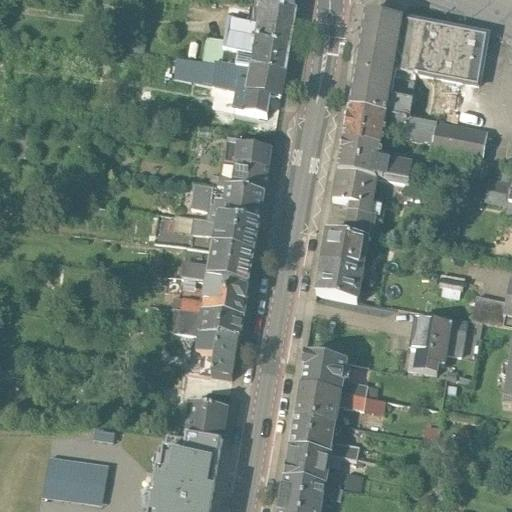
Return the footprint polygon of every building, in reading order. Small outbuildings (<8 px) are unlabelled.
[(255,0),(256,9),(265,10),(279,11),(277,0),(255,0)] [(256,9),(244,7),(243,18),(264,21),(265,10),(256,9)] [(279,11),(265,10),(264,21),(294,25),(296,14),(279,11)] [(357,70),(414,80),(423,29),(366,19),(357,70)] [(235,26),(233,37),(226,36),(221,69),(251,71),(258,30),(235,26)] [(273,32),(258,30),(251,71),(286,77),(293,31),(274,28),(273,32)] [(423,29),(414,80),(476,91),(485,40),(423,29)] [(221,69),(215,68),(213,86),(229,88),(230,78),(244,79),(251,76),(251,71),(221,69)] [(414,80),(357,70),(349,112),(386,118),(407,122),(414,80)] [(286,77),(251,71),(251,76),(244,116),(265,120),(269,101),(281,103),(286,77)] [(386,118),(349,112),(343,145),(380,151),(384,132),(386,118)] [(407,122),(386,118),(384,132),(402,135),(401,141),(431,147),(434,127),(407,122)] [(487,136),(434,127),(431,147),(429,160),(481,167),(487,136)] [(380,151),(343,145),(338,175),(375,181),(376,181),(399,183),(407,185),(410,167),(378,163),(380,151)] [(228,172),(234,173),(267,178),(271,154),(231,149),(228,172)] [(267,178),(234,173),(232,187),(219,185),(217,194),(226,196),(264,201),(267,178)] [(375,181),(338,175),(332,204),(349,207),(343,239),(368,243),(369,243),(374,218),(369,218),(375,181)] [(507,210),(508,206),(510,193),(511,193),(511,176),(500,175),(499,184),(488,183),(484,206),(507,210)] [(264,201),(226,196),(221,226),(259,232),(264,201)] [(221,226),(219,225),(219,228),(218,228),(213,256),(253,263),(259,232),(221,226)] [(343,239),(327,236),(321,267),(325,267),(362,274),(368,243),(343,239)] [(253,263),(213,256),(208,287),(248,293),(253,263)] [(362,274),(325,267),(324,276),(320,275),(316,298),(356,305),(362,274)] [(444,295),(459,298),(462,283),(447,280),(444,295)] [(248,293),(208,287),(203,318),(243,324),(248,293)] [(243,324),(203,318),(203,320),(174,315),(170,337),(198,342),(218,345),(219,342),(239,345),(243,324)] [(450,328),(416,323),(410,357),(412,357),(409,377),(436,381),(438,369),(443,370),(445,359),(449,334),(450,328)] [(465,336),(449,334),(445,359),(461,362),(465,336)] [(239,345),(219,342),(218,345),(198,342),(196,358),(215,361),(212,382),(233,386),(239,345)] [(345,365),(305,358),(303,371),(304,371),(300,392),(339,399),(341,385),(345,365)] [(445,382),(445,384),(454,386),(455,378),(446,376),(445,382)] [(367,389),(341,385),(339,399),(365,403),(367,390),(367,389)] [(376,391),(367,390),(365,403),(368,404),(374,405),(376,391)] [(339,399),(300,392),(295,422),(334,428),(337,411),(339,399)] [(365,403),(339,399),(337,411),(365,416),(368,404),(365,403)] [(374,405),(368,404),(365,416),(382,419),(384,407),(374,405)] [(227,415),(192,411),(186,443),(222,448),(227,415)] [(334,428),(295,422),(289,456),(328,463),(331,447),(334,428)] [(115,440),(96,438),(94,448),(114,450),(115,440)] [(159,478),(155,476),(149,511),(210,511),(222,448),(186,443),(167,441),(159,478)] [(362,453),(331,447),(328,463),(356,467),(357,457),(362,458),(362,453)] [(328,463),(289,456),(287,471),(286,471),(284,485),(323,492),(328,463)] [(101,511),(109,473),(50,466),(43,505),(93,511),(101,511)] [(362,481),(347,479),(345,493),(360,495),(362,481)] [(319,511),(323,492),(284,485),(279,511),(319,511)]
